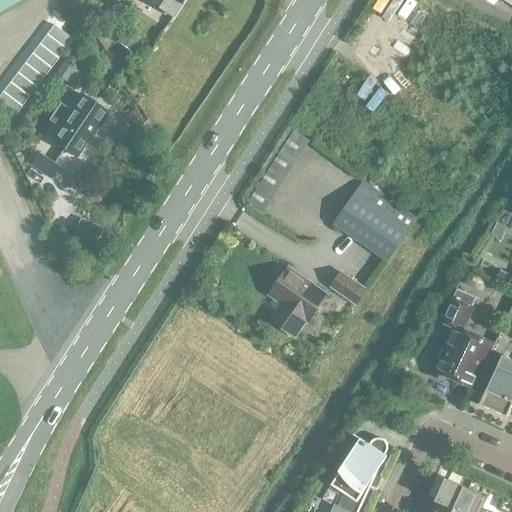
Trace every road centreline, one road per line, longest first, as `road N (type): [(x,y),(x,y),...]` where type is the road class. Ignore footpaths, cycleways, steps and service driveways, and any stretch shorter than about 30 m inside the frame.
road 1 (primary): [(13,463),(311,0)]
road 2 (residential): [(511,465),(433,434),(392,511)]
road 3 (unknown): [(84,352),(0,206)]
